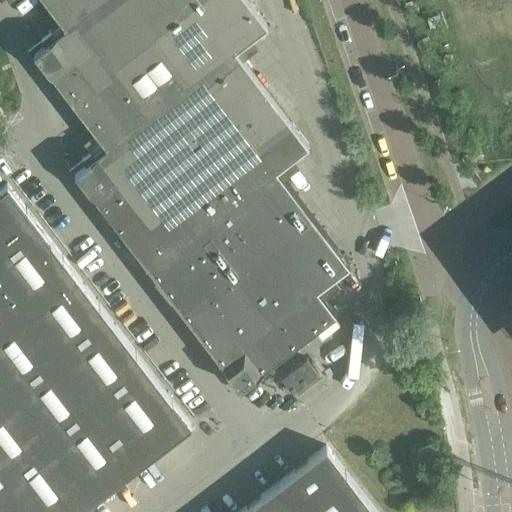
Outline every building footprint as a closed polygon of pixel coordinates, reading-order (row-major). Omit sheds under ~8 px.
[(243,58),(236,48),(243,42),(251,36),(257,32),(267,24),(262,17),(249,0),(99,0),(66,26),(63,21),(56,26),(50,31),(51,31),(54,35),(46,41),(43,38),(43,37),(42,38),(45,42),(41,45),(34,50),(53,74),(104,140),(97,145),(91,150),(91,151),(92,151),(95,155),(87,161),(84,158),(84,157),(83,158),(86,161),(82,165),(75,170),(87,185),(94,194),(136,249),(296,127),(287,116),(258,78),(253,71),(243,58)] [(46,0),(63,21),(66,26),(99,0),(46,0)] [(263,28),(267,34),(274,29),(270,23),(263,28)] [(53,74),(34,50),(41,45),(45,42),(42,38),(43,37),(43,38),(46,41),(54,35),(51,31),(50,31),(28,47),(50,76),(53,74)] [(236,48),(243,58),(258,46),(251,36),(243,42),(236,48)] [(349,263),(335,244),(284,177),(277,168),(285,162),(308,144),(302,135),(296,127),(136,249),(190,321),(221,361),(227,368),(230,366),(242,382),(250,376),(254,381),(263,374),(259,369),(324,321),(336,311),(318,287),(349,263)] [(94,194),(87,185),(75,170),(82,165),(86,161),(83,158),(84,157),(84,158),(87,161),(95,155),(92,151),(91,151),(91,150),(69,167),(91,196),(94,194)] [(277,168),(284,177),(299,166),(292,156),(285,162),(277,168)] [(101,305),(7,183),(0,188),(0,271),(53,341),(101,305)] [(143,459),(53,341),(0,271),(0,381),(9,375),(99,493),(143,459)] [(191,423),(101,305),(53,341),(143,459),(191,423)] [(293,392),(317,374),(318,373),(306,357),(281,377),(293,392)] [(74,511),(99,493),(9,375),(0,381),(0,464),(37,511),(74,511)] [(426,376),(418,378),(421,388),(429,386),(426,376)] [(377,511),(326,445),(237,511),(377,511)] [(0,511),(37,511),(0,464),(0,511)]
